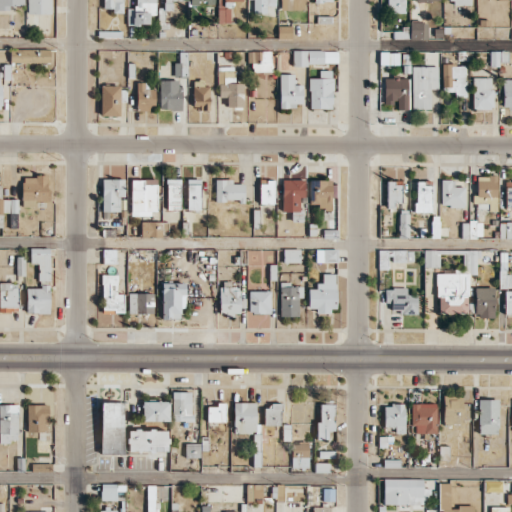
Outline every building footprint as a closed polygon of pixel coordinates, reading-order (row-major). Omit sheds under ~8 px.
[(0,0),(0,7),(24,8),(23,0),(0,0)] [(50,14),(50,0),(27,0),(27,14),(50,14)] [(102,0),(103,9),(113,9),(113,13),(123,13),(123,0),(102,0)] [(155,15),(155,0),(136,0),(136,7),(127,7),(127,25),(149,24),(149,15),(155,15)] [(181,0),(164,0),(164,9),(172,10),(172,1),(182,1),(181,0)] [(217,0),(217,23),(230,23),(231,2),(242,2),(242,0),(217,0)] [(275,0),(252,0),(253,14),(275,14),(275,0)] [(280,0),(280,9),(304,10),(303,0),(280,0)] [(404,13),(403,0),(387,0),(387,13),(404,13)] [(427,39),(427,21),(409,22),(410,39),(427,39)] [(277,38),(292,39),(292,26),(278,26),(277,38)] [(10,62),(49,63),(50,49),(10,48),(10,62)] [(337,65),(338,51),(293,50),(293,64),(337,65)] [(249,51),(250,71),(271,71),(271,51),(249,51)] [(174,62),(174,76),(187,77),(188,52),(179,52),(179,62),(174,62)] [(454,91),(454,97),(466,97),(465,64),(442,65),(442,91),(454,91)] [(431,109),(430,89),(437,89),(437,66),(412,66),(412,109),(431,109)] [(243,83),(234,83),(234,69),(219,68),(218,97),(227,97),(227,107),(242,107),(243,83)] [(309,109),(332,109),(333,70),(319,70),(319,78),(309,78),(309,109)] [(279,108),(295,108),(295,104),(303,104),(304,84),(295,84),(295,74),(280,74),(279,108)] [(384,104),(396,104),(396,109),(408,109),(409,77),(384,77),(384,104)] [(472,109),(492,109),(492,78),(472,77),(472,109)] [(511,106),(511,78),(503,79),(502,107),(511,106)] [(180,109),(180,80),(160,80),(160,109),(180,109)] [(209,109),(210,86),(203,86),(204,80),(193,80),(192,108),(209,109)] [(136,82),(137,111),(149,111),(149,104),(155,103),(154,88),(145,89),(144,82),(136,82)] [(120,86),(100,86),(100,116),(120,116),(120,86)] [(35,206),(35,201),(48,201),(47,176),(22,176),(22,207),(35,206)] [(497,176),(476,176),(476,195),(473,195),(473,203),(490,204),(489,211),(496,211),(497,176)] [(125,179),(102,179),(102,211),(120,212),(120,197),(124,197),(125,179)] [(131,179),(131,214),(156,215),(156,180),(131,179)] [(180,210),(180,179),(166,179),(166,210),(180,210)] [(200,179),(186,179),(187,210),(200,210),(200,179)] [(215,201),(244,202),(245,184),(233,183),(233,179),(216,179),(215,201)] [(259,204),(273,204),(274,180),(260,179),(259,204)] [(299,211),(299,197),(305,197),(304,179),(282,180),(282,212),(299,211)] [(464,207),(464,187),(454,186),(454,180),(441,179),(440,206),(464,207)] [(331,209),(331,180),(310,180),(309,204),(319,204),(319,209),(331,209)] [(401,205),(400,181),(386,181),(387,206),(401,205)] [(416,212),(431,212),(431,181),(415,181),(416,212)] [(18,213),(18,199),(0,198),(0,226),(2,227),(2,213),(18,213)] [(409,214),(400,214),(399,238),(408,238),(409,214)] [(439,238),(440,216),(432,216),(431,237),(439,238)] [(462,238),(482,238),(482,221),(461,222),(462,238)] [(499,238),(511,238),(511,221),(499,222),(499,238)] [(141,236),(166,236),(166,222),(141,222),(141,236)] [(26,288),(26,313),(50,313),(49,248),(30,248),(30,264),(38,264),(39,288),(26,288)] [(116,263),(116,249),(103,249),(103,263),(116,263)] [(300,249),(283,249),(283,263),(300,263),(300,249)] [(315,262),(336,263),(337,250),(316,249),(315,262)] [(424,267),(440,267),(440,250),(424,249),(424,267)] [(378,250),(378,269),(388,269),(388,263),(405,262),(405,250),(378,250)] [(438,273),(437,313),(467,314),(468,274),(476,275),(477,252),(463,251),(463,269),(455,268),(454,274),(438,273)] [(498,288),(511,288),(511,274),(506,274),(506,255),(499,255),(498,288)] [(124,293),(117,293),(117,275),(102,274),(102,313),(123,313),(124,293)] [(335,311),(336,274),(319,274),(319,289),(308,288),(308,308),(316,309),(316,311),(335,311)] [(0,311),(17,311),(18,283),(0,282),(0,311)] [(280,317),(298,316),(298,297),(303,297),(303,286),(290,286),(290,282),(279,282),(280,317)] [(162,319),(180,319),(180,297),(186,297),(185,283),(161,283),(162,319)] [(219,287),(219,315),(240,315),(239,286),(219,287)] [(417,313),(417,294),(407,294),(407,288),(385,288),(385,302),(391,302),(391,314),(417,313)] [(493,318),(494,288),(475,288),(474,317),(493,318)] [(270,313),(270,291),(249,291),(249,313),(270,313)] [(153,293),(128,293),(128,306),(136,306),(136,313),(153,313),(153,293)] [(172,421),(192,421),(191,391),(172,392),(172,421)] [(461,396),(442,397),(443,425),(462,424),(461,396)] [(498,399),(477,400),(478,434),(498,434),(498,399)] [(142,421),(169,421),(169,401),(142,401),(142,421)] [(100,454),(122,454),(123,402),(101,402),(100,454)] [(233,433),(254,433),(253,465),(259,465),(260,424),(256,424),(256,402),(233,402),(233,433)] [(225,403),(217,404),(218,406),(207,407),(207,422),(225,422),(225,403)] [(271,408),(264,408),(264,425),(280,425),(280,403),(271,403),(271,408)] [(413,433),(437,433),(436,403),(412,404),(413,433)] [(17,404),(0,404),(0,441),(18,442),(17,404)] [(47,404),(27,404),(27,432),(47,432),(47,404)] [(334,404),(320,404),(320,423),(316,423),(316,439),(328,439),(328,431),(334,431),(334,404)] [(383,405),(384,429),(395,429),(395,433),(405,433),(404,404),(383,405)] [(168,430),(128,429),(127,451),(168,452),(168,430)] [(309,443),(292,442),(291,468),(308,469),(309,443)] [(200,444),(185,444),(185,458),(199,458),(200,444)] [(423,479),(383,478),(383,504),(423,505),(423,479)] [(116,500),(117,491),(124,491),(124,485),(101,483),(100,499),(116,500)] [(439,511),(473,511),(474,506),(449,506),(449,483),(440,483),(439,511)] [(155,485),(148,485),(147,506),(154,506),(155,485)] [(262,497),(262,485),(246,485),(246,498),(262,497)]
